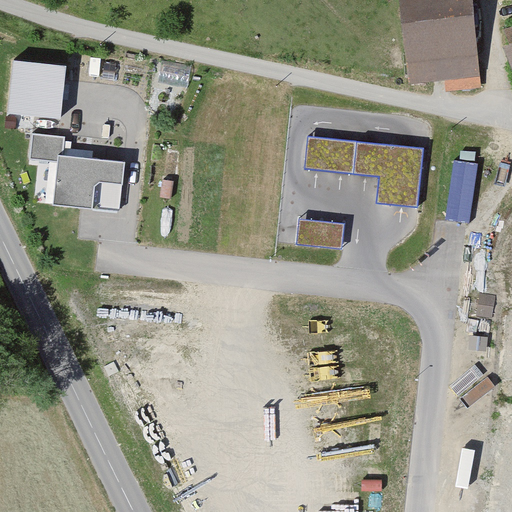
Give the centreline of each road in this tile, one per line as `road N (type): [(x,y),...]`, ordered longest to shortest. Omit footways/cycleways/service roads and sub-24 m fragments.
road 1 (residential): [(418,511),(440,295),(100,257)]
road 2 (residential): [(511,123),(0,0)]
road 3 (tertiary): [(134,511),(0,234)]
